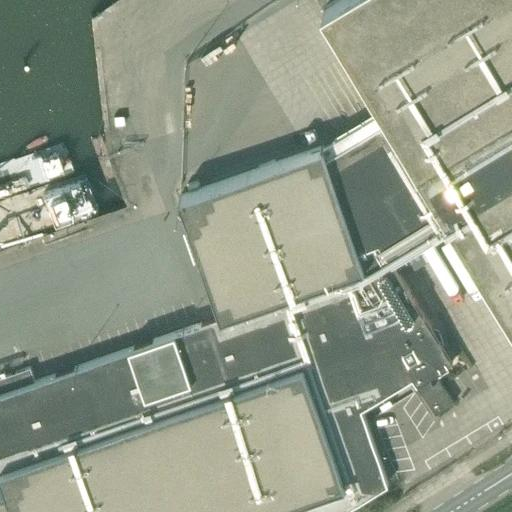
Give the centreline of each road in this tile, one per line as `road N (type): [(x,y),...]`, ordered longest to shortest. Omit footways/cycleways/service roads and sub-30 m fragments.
road 1 (unknown): [(284,0),(299,40),(292,70),(272,93),(223,130),(162,138)]
road 2 (unclassified): [(173,260),(0,320)]
